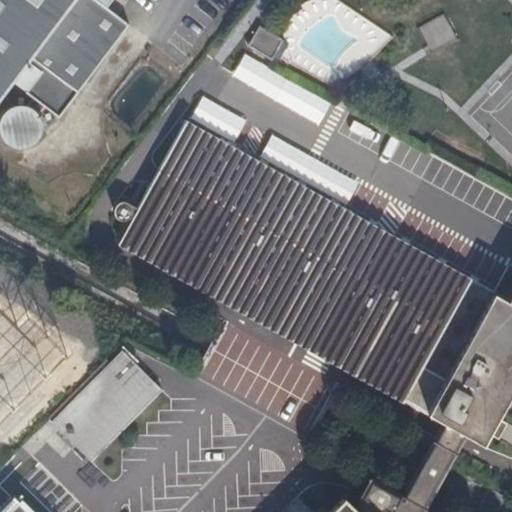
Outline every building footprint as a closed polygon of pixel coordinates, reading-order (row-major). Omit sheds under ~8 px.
[(98,64),(12,0),(0,0),(0,99),(13,82),(28,62),(41,71),(26,91),(34,97),(27,105),(18,104),(9,108),(3,113),(0,120),(0,130),(2,136),(7,142),(14,146),(20,147),(29,145),(36,141),(39,136),(42,130),(42,124),(41,117),(39,114),(45,106),(59,117),(98,64)] [(147,0),(12,0),(98,64),(147,0)] [(416,25),(428,51),(454,39),(442,13),(416,25)] [(28,62),(13,82),(26,91),(41,71),(28,62)] [(511,294),(509,299),(459,271),(186,120),(182,127),(137,207),(129,203),(126,201),(121,201),(118,203),(115,206),(114,209),(115,213),(116,216),(118,218),(120,219),(123,220),(126,220),(129,219),(131,217),(132,216),(133,217),(120,241),(310,345),(317,333),(339,345),(333,358),(485,443),(511,394),(511,294)] [(0,424),(74,350),(35,312),(25,323),(0,298),(0,424)] [(317,333),(310,345),(333,358),(339,345),(317,333)] [(108,358),(86,380),(91,385),(53,424),(92,462),(162,390),(123,352),(113,363),(108,358)] [(392,490),(414,502),(442,449),(420,438),(392,490)] [(0,511),(31,511),(14,495),(0,509),(0,511)] [(361,511),(344,495),(328,511),(361,511)]
